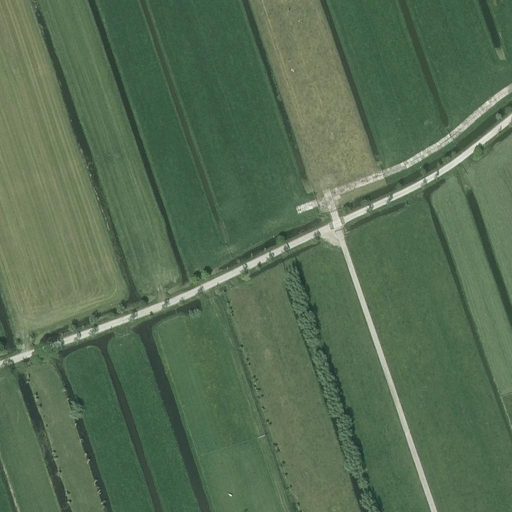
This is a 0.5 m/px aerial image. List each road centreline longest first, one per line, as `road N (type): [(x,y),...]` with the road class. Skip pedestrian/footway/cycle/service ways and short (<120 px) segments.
road 1 (track): [(0,366),(175,302),(336,226),(430,181),(511,121)]
road 2 (unknown): [(336,226),(434,511)]
